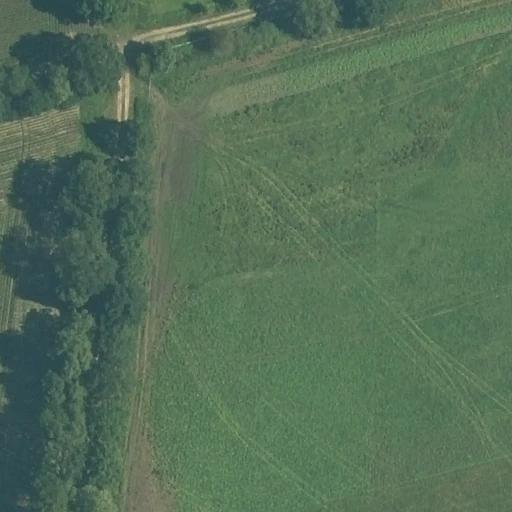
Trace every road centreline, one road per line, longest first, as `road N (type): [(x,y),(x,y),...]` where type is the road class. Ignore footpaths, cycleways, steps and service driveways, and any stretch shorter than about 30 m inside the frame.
road 1 (track): [(130,0),(133,55),(76,511)]
road 2 (track): [(329,0),(0,93)]
